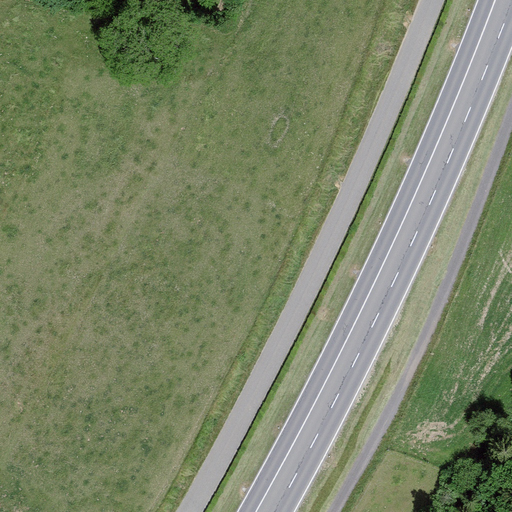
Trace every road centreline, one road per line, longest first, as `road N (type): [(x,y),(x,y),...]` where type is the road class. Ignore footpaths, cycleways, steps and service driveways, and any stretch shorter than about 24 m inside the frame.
road 1 (unclassified): [(431,0),(327,243),(189,511)]
road 2 (primary): [(504,0),(406,235),(266,511)]
road 3 (track): [(333,511),(438,306),(511,114)]
